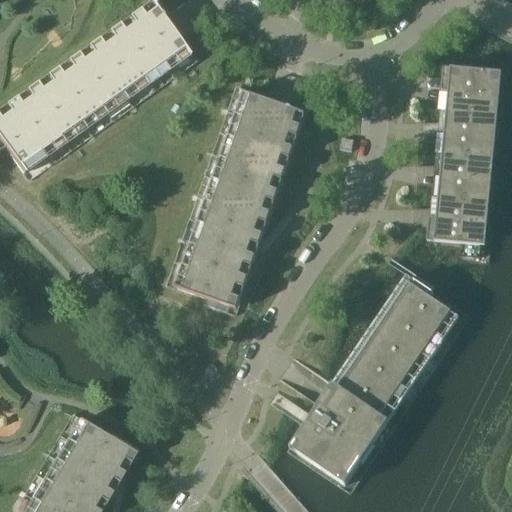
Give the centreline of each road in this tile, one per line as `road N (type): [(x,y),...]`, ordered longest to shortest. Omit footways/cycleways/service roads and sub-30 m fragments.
road 1 (residential): [(226,434),(271,336),(370,173),(376,58)]
road 2 (residential): [(376,58),(317,55),(239,0)]
